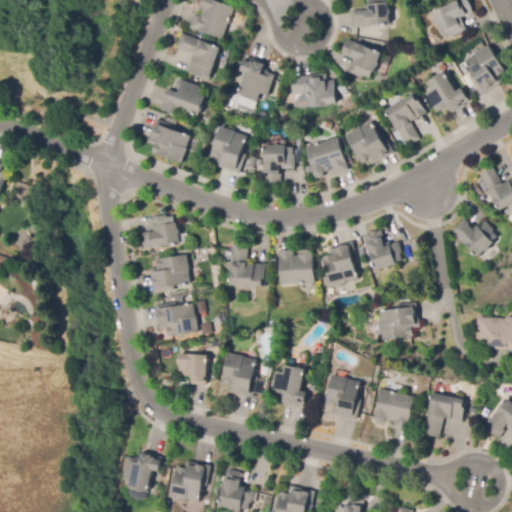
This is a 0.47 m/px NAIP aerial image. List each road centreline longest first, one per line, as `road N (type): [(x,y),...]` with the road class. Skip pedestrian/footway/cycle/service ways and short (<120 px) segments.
road 1 (residential): [(449,478),(187,423),(160,411),(140,389),(107,164),(164,0)]
road 2 (residential): [(511,117),(452,155),(427,185),(293,216),(224,206),(107,164)]
road 3 (residential): [(494,499),(494,467),(472,458),(457,464),(449,478),(456,501),(479,508),(494,499)]
road 4 (residential): [(316,43),(325,29),(317,6),(302,0),(280,10),(277,33),(287,45),(316,43)]
